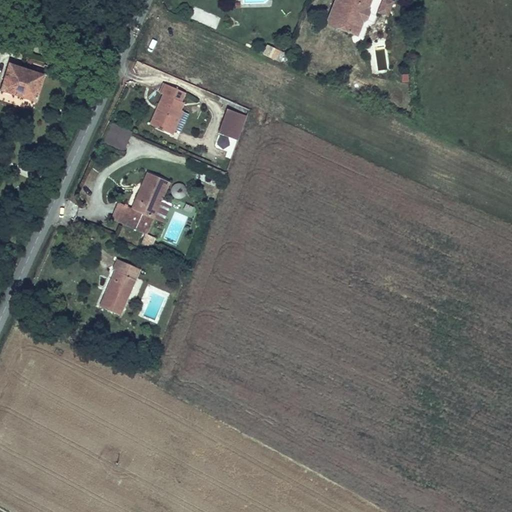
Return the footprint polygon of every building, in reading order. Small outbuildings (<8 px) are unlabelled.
[(368,8),(371,0),(335,0),(326,24),(357,36),(363,23),(366,20),(369,12),(368,8)] [(388,12),(393,1),(390,0),(384,0),(380,9),(388,12)] [(194,7),(190,19),(217,28),(221,16),(194,7)] [(301,29),(295,45),(304,48),(310,32),(301,29)] [(275,60),(279,50),(268,45),(264,54),(275,60)] [(0,90),(35,102),(44,75),(8,63),(0,89),(0,90)] [(179,110),(183,102),(180,101),(184,92),(165,84),(161,93),(164,95),(153,119),(171,128),(179,110)] [(234,129),(240,113),(227,109),(218,133),(231,138),(234,129)] [(171,128),(153,119),(150,124),(172,134),(182,111),(179,110),(171,128)] [(103,139),(125,148),(133,130),(110,121),(103,139)] [(226,173),(191,158),(188,165),(223,180),(226,173)] [(153,218),(161,199),(169,182),(148,173),(143,184),(149,187),(146,193),(140,191),(133,208),(125,225),(146,234),(153,218)] [(146,193),(149,187),(143,184),(140,191),(146,193)] [(162,222),(170,203),(161,199),(153,218),(162,222)] [(125,225),(133,208),(119,202),(111,218),(125,225)] [(151,247),(155,238),(146,234),(141,243),(151,247)] [(120,315),(140,269),(129,264),(117,259),(113,270),(115,271),(107,288),(113,291),(110,297),(105,294),(99,306),(120,315)]
